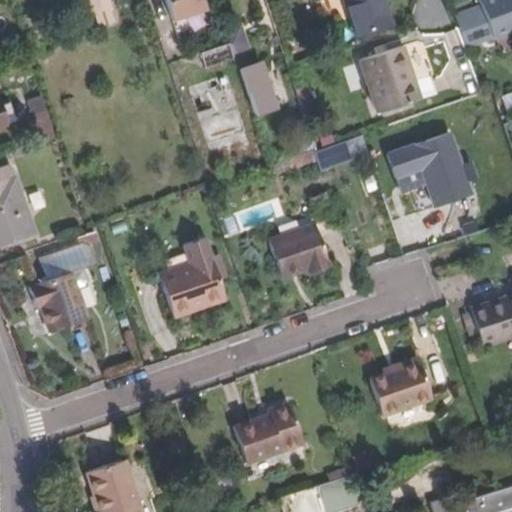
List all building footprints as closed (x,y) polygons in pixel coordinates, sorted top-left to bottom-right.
[(96,13),(91,0),(81,0),(87,16),(96,13)] [(91,0),(96,13),(110,8),(107,0),(91,0)] [(204,0),(166,0),(173,17),(206,6),(204,0)] [(390,24),(382,0),(345,0),(347,4),(338,7),(347,37),(390,24)] [(511,0),(483,0),(485,4),(459,14),(470,45),(511,29),(511,0)] [(110,8),(96,13),(101,26),(114,21),(110,8)] [(229,36),(236,58),(251,53),(247,42),(237,33),(229,36)] [(403,48),(361,60),(379,112),(421,99),(403,48)] [(273,109),(262,76),(251,79),(249,73),(241,76),(254,115),(273,109)] [(313,84),(300,88),(308,111),(321,107),(313,84)] [(505,109),(511,107),(511,91),(500,96),(505,109)] [(46,117),(45,113),(40,97),(31,100),(37,116),(38,119),(46,117)] [(210,151),(243,141),(230,98),(197,108),(210,151)] [(0,125),(5,124),(16,119),(11,102),(0,105),(0,125)] [(38,119),(37,116),(29,119),(36,140),(56,133),(49,112),(45,113),(46,117),(38,119)] [(436,205),(437,205),(473,194),(469,180),(477,178),(473,162),(463,165),(452,132),(390,152),(401,186),(427,178),(436,205)] [(278,163),(281,171),(321,157),(318,149),(278,163)] [(0,244),(33,233),(11,166),(0,168),(0,244)] [(317,221),(271,236),(283,274),(309,265),(311,270),(332,263),(317,221)] [(96,231),(79,237),(82,246),(99,239),(96,231)] [(194,303),(226,292),(221,277),(229,274),(224,262),(217,264),(214,255),(207,236),(186,243),(193,262),(161,272),(176,314),(196,307),(194,303)] [(38,257),(45,279),(73,269),(88,264),(80,242),(38,257)] [(217,264),(224,262),(222,253),(214,255),(217,264)] [(45,279),(29,284),(37,305),(42,304),(50,329),(89,316),(73,269),(45,279)] [(194,303),(196,307),(227,296),(226,292),(194,303)] [(511,293),(471,306),(481,345),(511,336),(511,293)] [(396,368),(383,372),(368,377),(381,414),(430,397),(417,356),(394,363),(396,368)] [(396,368),(394,363),(382,368),(383,372),(396,368)] [(230,427),(242,462),(299,442),(286,403),(265,409),(266,415),(230,427)] [(490,431),(488,424),(463,433),(465,439),(490,431)] [(139,511),(122,460),(84,473),(97,511),(139,511)] [(353,475),(278,497),(282,511),(339,511),(363,505),(353,475)] [(493,511),(511,506),(511,493),(453,511),(493,511)]
